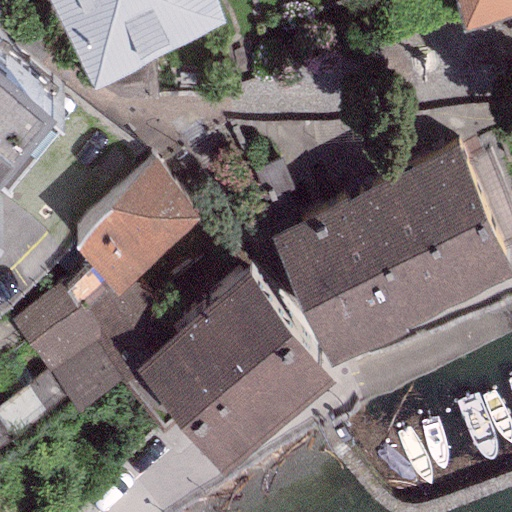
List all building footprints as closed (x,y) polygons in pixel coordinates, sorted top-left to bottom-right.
[(77,0),(96,34),(167,0),(77,0)] [(61,136),(0,81),(0,189),(9,198),(61,136)] [(511,217),(459,112),(371,156),(425,264),(511,219),(511,217)] [(74,213),(116,257),(126,248),(201,183),(155,136),(74,213)] [(346,164),(273,198),(332,314),(404,278),(402,275),(425,264),(371,156),(347,167),(346,164)] [(166,295),(137,318),(148,331),(223,415),(333,325),(248,228),(166,295)] [(65,262),(13,304),(78,384),(148,331),(137,318),(166,295),(126,248),(116,257),(86,281),(65,262)]
